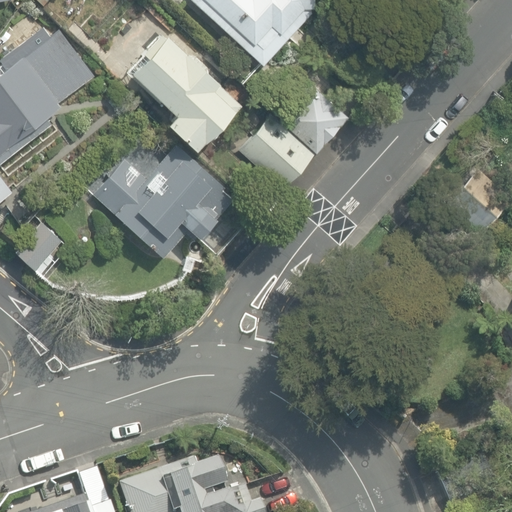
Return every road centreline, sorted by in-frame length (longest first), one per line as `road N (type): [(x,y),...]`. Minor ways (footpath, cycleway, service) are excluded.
road 1 (tertiary): [(244,367),(262,293),(511,8)]
road 2 (residential): [(386,511),(339,431),(295,394),(244,367)]
road 3 (tertiary): [(75,411),(244,367)]
road 4 (residential): [(75,411),(57,363),(0,307)]
